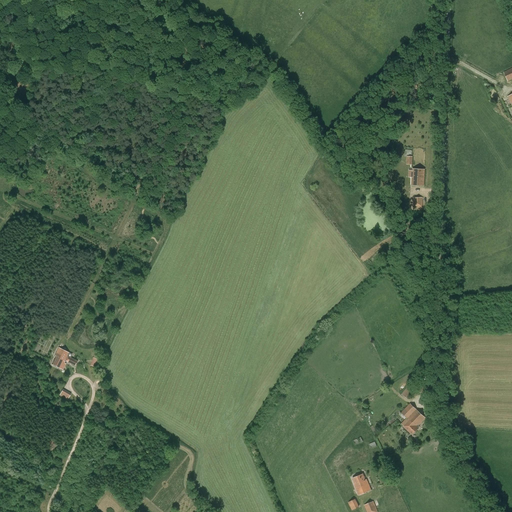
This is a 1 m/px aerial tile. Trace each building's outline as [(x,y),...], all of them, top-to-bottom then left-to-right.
[(511,79),(511,67),(503,72),(508,81),(511,79)] [(412,169),(411,185),(423,186),(424,170),(412,169)] [(414,210),(422,210),(423,197),(414,197),(414,210)] [(65,361),(75,366),(78,361),(68,356),(69,353),(59,348),(55,356),(56,357),(53,365),(60,368),(63,361),(65,362),(65,361)] [(96,354),(91,365),(98,367),(103,356),(96,354)] [(402,394),(407,398),(417,385),(411,381),(402,394)] [(434,386),(422,382),(418,392),(430,396),(434,386)] [(63,390),(60,395),(68,400),(71,395),(63,390)] [(405,421),(407,423),(404,427),(412,435),(419,427),(418,426),(426,419),(416,410),(410,404),(401,413),(407,419),(405,421)] [(353,440),(355,445),(363,441),(361,437),(353,440)] [(365,480),(363,474),(352,478),(355,484),(354,484),(358,495),(371,490),(366,479),(365,480)] [(359,507),(355,499),(348,503),(352,510),(359,507)] [(377,511),(373,501),(364,505),(366,511),(377,511)]
